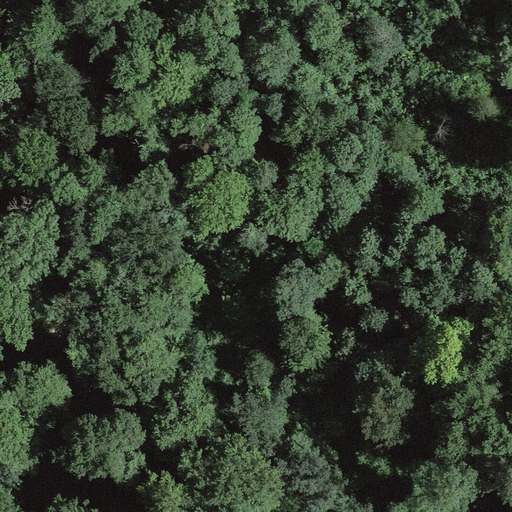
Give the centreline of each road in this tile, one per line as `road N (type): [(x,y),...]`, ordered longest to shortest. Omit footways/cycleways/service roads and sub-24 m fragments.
road 1 (track): [(151,0),(207,83),(350,253),(410,349),(430,423),(425,472),(407,511)]
road 2 (track): [(0,375),(47,351),(81,282),(0,12)]
